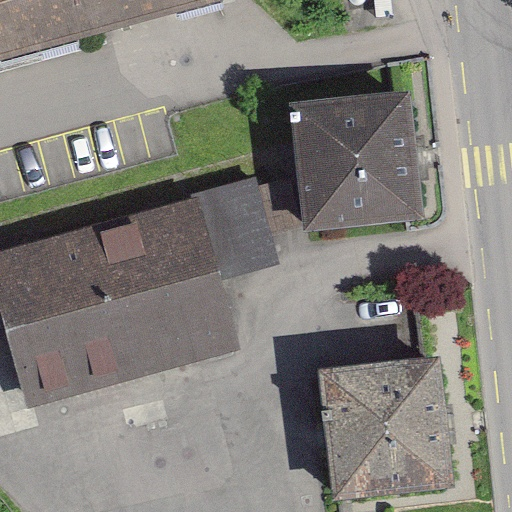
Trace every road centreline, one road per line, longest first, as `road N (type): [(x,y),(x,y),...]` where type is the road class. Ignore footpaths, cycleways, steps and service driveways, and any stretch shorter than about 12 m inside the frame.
road 1 (residential): [(509,252),(274,286),(286,452),(157,511)]
road 2 (secondary): [(509,252),(479,0)]
